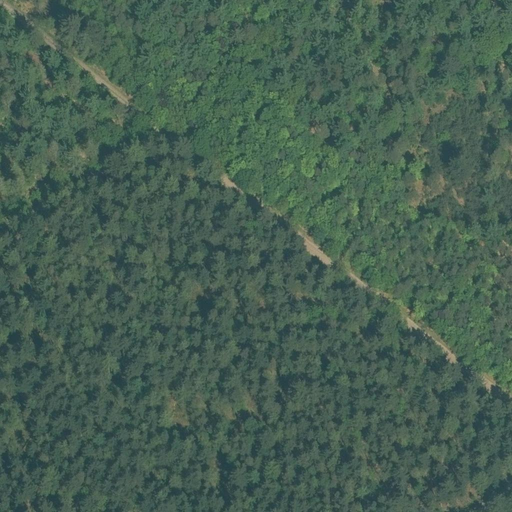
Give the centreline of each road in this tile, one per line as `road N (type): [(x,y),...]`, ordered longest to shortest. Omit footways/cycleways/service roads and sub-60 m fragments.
road 1 (unknown): [(116,164),(168,173),(199,218),(231,244),(260,252),(328,306),(359,311),(388,364),(413,366),(455,394),(459,421),(409,457),(415,511)]
road 2 (track): [(165,135),(511,405)]
road 3 (track): [(0,7),(165,135)]
road 4 (track): [(163,134),(0,232)]
road 5 (unknown): [(116,164),(90,118),(54,94),(39,63),(0,36)]
